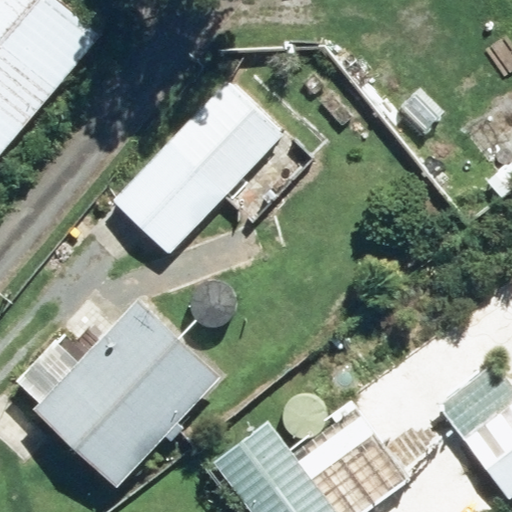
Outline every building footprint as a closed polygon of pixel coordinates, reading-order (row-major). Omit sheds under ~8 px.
[(0,0),(0,158),(106,33),(66,0),(0,0)] [(173,137),(116,202),(176,255),(234,190),(173,137)] [(40,400),(36,404),(118,483),(166,434),(173,442),(185,428),(178,421),(223,373),(142,296),(102,336),(82,317),(20,380),(40,400)] [(283,323),(249,353),(267,373),(301,342),(283,323)] [(511,388),(493,365),(439,408),(511,498),(511,497),(511,388)] [(219,400),(234,416),(250,402),(234,385),(219,400)] [(341,511),(270,419),(216,459),(256,511),(341,511)]
